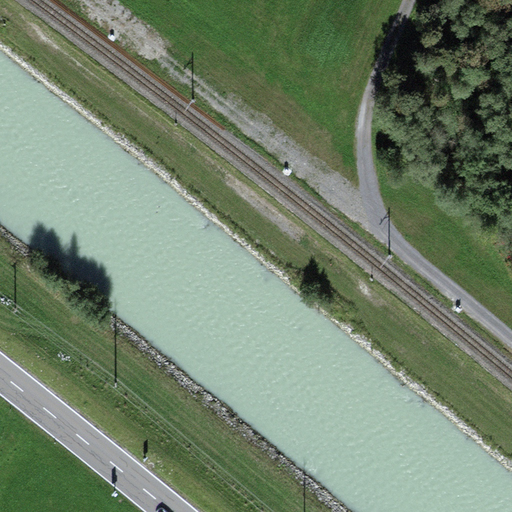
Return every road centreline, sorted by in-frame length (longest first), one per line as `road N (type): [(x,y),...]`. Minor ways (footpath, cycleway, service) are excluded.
road 1 (track): [(511,338),(402,239),(372,181),(371,98),(413,0)]
road 2 (primary): [(0,373),(171,511)]
